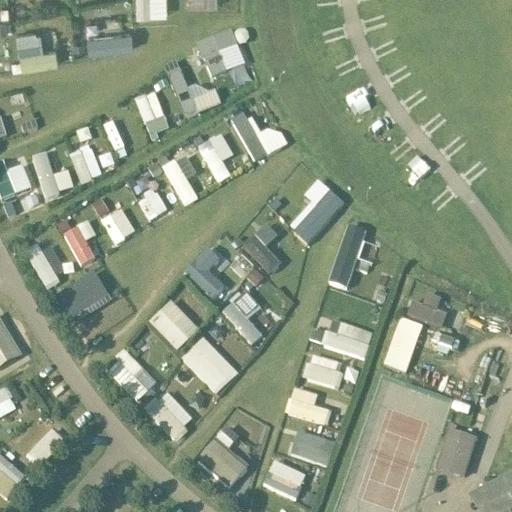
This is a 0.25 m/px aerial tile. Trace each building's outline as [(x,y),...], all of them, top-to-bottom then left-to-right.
[(137,0),(138,19),(152,19),(151,0),(137,0)] [(188,0),(188,9),(204,9),(204,0),(188,0)] [(16,37),(18,51),(38,48),(35,34),(16,37)] [(125,49),(123,34),(85,39),(86,53),(125,49)] [(204,62),(212,82),(227,76),(218,56),(237,48),(232,34),(196,48),(202,63),(204,62)] [(18,51),(21,66),(57,60),(54,45),(38,48),(18,51)] [(183,71),(167,77),(186,122),(222,108),(217,95),(196,103),(183,71)] [(150,140),(170,132),(155,93),(135,100),(150,140)] [(243,118),(232,125),(256,166),(267,160),(243,118)] [(198,152),(219,188),(230,181),(209,145),(198,152)] [(0,196),(8,217),(42,205),(24,157),(0,165),(0,196)] [(47,157),(32,161),(46,204),(60,199),(47,157)] [(199,200),(177,162),(163,170),(185,209),(199,200)] [(326,196),(296,234),(308,243),(337,205),(326,196)] [(113,245),(134,238),(124,212),(104,220),(113,245)] [(272,249),(281,240),(267,225),(243,247),(271,276),(285,263),(272,249)] [(367,235),(348,229),(328,287),(348,293),(367,235)] [(64,239),(82,271),(96,263),(78,231),(64,239)] [(25,257),(46,292),(59,284),(37,249),(25,257)] [(209,275),(221,262),(207,250),(184,276),(214,302),(226,289),(209,275)] [(70,324),(109,299),(94,276),(55,301),(70,324)] [(439,313),(443,301),(421,293),(412,319),(443,330),(448,316),(439,313)] [(149,326),(177,355),(199,334),(171,305),(149,326)] [(232,307),(222,316),(251,350),(262,340),(232,307)] [(365,361),(374,334),(332,320),(322,347),(365,361)] [(406,376),(423,329),(401,321),(384,368),(406,376)] [(0,371),(22,358),(0,322),(0,371)] [(239,377),(204,341),(182,363),(216,399),(239,377)] [(342,391),(343,384),(355,387),(359,370),(311,357),(304,381),(342,391)] [(138,405),(147,396),(131,379),(139,371),(126,358),(109,375),(138,405)] [(256,418),(273,426),(296,376),(278,368),(256,418)] [(147,396),(155,388),(139,371),(131,379),(147,396)] [(7,392),(0,396),(0,409),(13,402),(7,392)] [(146,414),(175,445),(184,436),(156,406),(146,414)] [(291,407),(288,418),(324,429),(328,418),(291,407)] [(53,430),(28,460),(41,471),(66,441),(53,430)] [(197,465),(230,492),(249,470),(238,460),(237,461),(228,454),(239,441),(226,430),(197,465)] [(476,441),(449,432),(437,469),(464,478),(476,441)] [(298,436),(291,460),(327,470),(334,446),(298,436)] [(0,494),(7,501),(26,480),(0,455),(0,494)] [(269,477),(263,490),(297,505),(302,493),(269,477)] [(511,511),(511,477),(471,499),(477,511),(511,511)]
